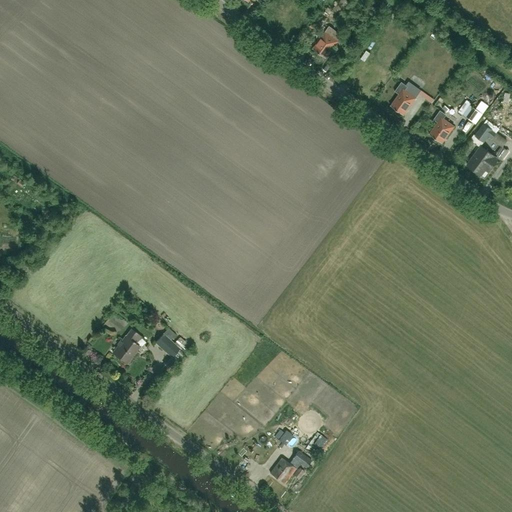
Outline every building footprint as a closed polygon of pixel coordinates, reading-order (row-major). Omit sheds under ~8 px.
[(286,11),(283,18),(293,23),(297,17),(286,11)] [(313,48),(313,49),(327,58),(327,57),(335,45),(340,47),(346,37),(341,34),(337,39),(325,31),(314,48),(313,48)] [(390,106),(404,115),(416,98),(404,89),(406,85),(402,82),(395,91),(399,95),(391,105),(390,106)] [(429,134),(442,144),(443,143),(454,127),(442,118),(445,114),(440,110),(433,120),(437,123),(430,134),(429,133),(429,134)] [(496,133),(484,124),(476,135),(484,142),(488,136),(492,138),(496,133)] [(496,155),(482,145),(468,164),(482,174),(487,168),(490,171),(499,158),(496,155)] [(504,159),(509,152),(502,147),(497,154),(504,159)] [(132,329),(126,336),(113,353),(127,364),(140,347),(134,342),(139,335),(132,329)] [(163,335),(162,336),(155,344),(172,359),(180,350),(163,335)] [(322,447),(328,441),(322,434),(316,440),(322,447)] [(270,473),(284,484),(300,464),(306,468),(312,461),(299,451),(289,463),(282,458),(270,473)] [(293,475),(299,479),(304,471),(299,467),(293,475)]
